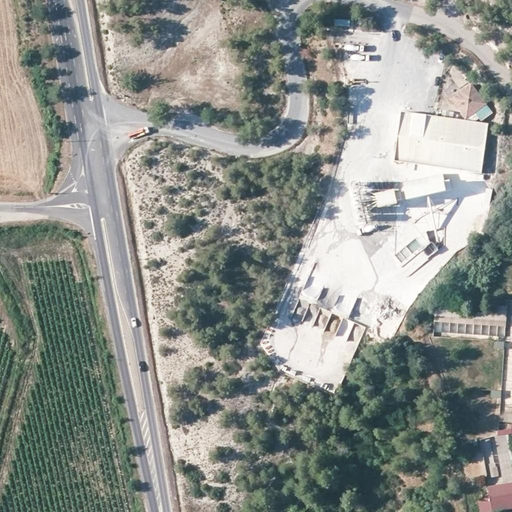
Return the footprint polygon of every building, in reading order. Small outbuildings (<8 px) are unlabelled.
[(351,30),(352,22),(336,20),(335,28),(351,30)] [(472,85),(452,99),(467,117),(486,102),(472,85)] [(403,113),(397,161),(482,172),(488,124),(403,113)] [(441,178),(401,187),(404,196),(392,199),(394,206),(405,204),(405,205),(450,194),(447,184),(442,185),(441,178)] [(489,204),(491,188),(485,187),(483,203),(489,204)] [(394,206),(392,199),(376,203),(378,210),(394,206)] [(400,262),(420,247),(414,240),(395,254),(400,262)] [(507,319),(507,305),(486,304),(486,312),(436,309),(435,316),(507,319)] [(503,350),(504,343),(495,341),(494,348),(503,350)] [(511,497),(511,472),(505,434),(495,436),(507,498),(511,497)] [(491,511),(511,511),(511,497),(507,498),(490,501),(491,511)] [(480,511),(491,511),(490,501),(478,503),(480,511)]
